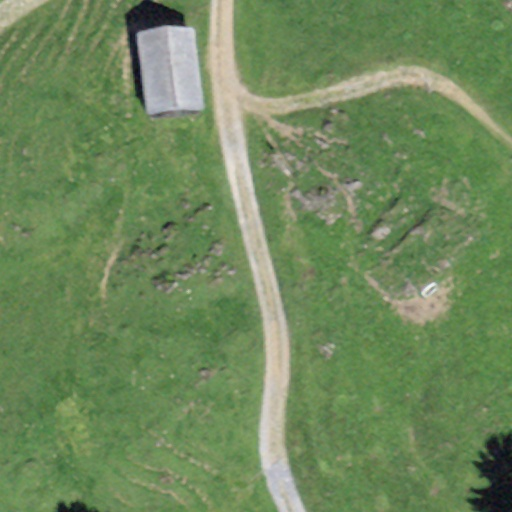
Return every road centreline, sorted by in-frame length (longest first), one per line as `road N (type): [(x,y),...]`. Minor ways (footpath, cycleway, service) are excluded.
road 1 (track): [(223,0),(226,112),(274,322),(278,471),(292,511)]
road 2 (track): [(226,112),(415,75),(511,137)]
